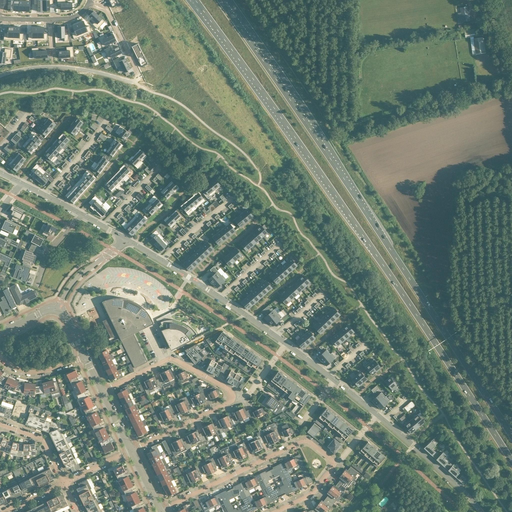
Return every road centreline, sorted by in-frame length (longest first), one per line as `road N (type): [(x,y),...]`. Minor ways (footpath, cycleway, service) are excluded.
road 1 (trunk): [(194,0),(511,461)]
road 2 (trunk): [(511,437),(220,0)]
road 3 (residential): [(160,510),(298,442),(332,462)]
road 4 (unclassified): [(286,343),(127,240)]
road 5 (track): [(353,133),(511,86)]
road 6 (residential): [(230,396),(174,359),(101,391)]
road 7 (unclassified): [(481,511),(376,415)]
road 8 (residential): [(139,76),(51,67),(0,76)]
